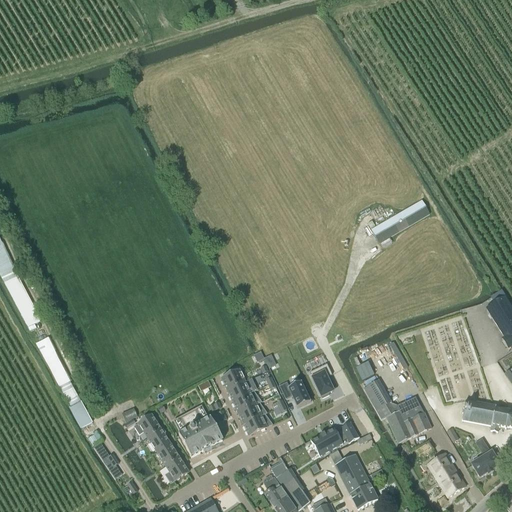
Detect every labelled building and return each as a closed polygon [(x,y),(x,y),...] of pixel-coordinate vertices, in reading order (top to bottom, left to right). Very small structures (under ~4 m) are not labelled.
[(379,244),(429,215),(421,202),(371,231),(379,244)] [(354,216),(346,236),(353,239),(360,218),(354,216)] [(0,237),(0,278),(3,285),(18,278),(0,237)] [(24,286),(24,319),(30,332),(36,329),(36,323),(41,321),(24,286)] [(511,350),(511,310),(505,299),(486,310),(504,339),(502,340),(508,350),(510,349),(511,351),(511,350)] [(91,425),(51,337),(39,343),(79,431),(91,425)] [(396,343),(391,345),(403,371),(407,369),(396,343)] [(260,353),(255,356),(258,363),(264,361),(264,360),(260,353)] [(270,356),(264,359),(269,369),(275,366),(270,356)] [(368,362),(358,368),(363,378),(374,372),(368,362)] [(325,366),(305,376),(320,407),(328,403),(327,400),(332,397),(325,381),(331,378),(325,366)] [(239,372),(221,380),(226,392),(245,384),(245,383),(239,372)] [(391,404),(378,382),(364,390),(363,391),(381,422),(386,419),(398,446),(399,445),(431,431),(424,415),(417,399),(397,408),(390,405),(391,404)] [(286,384),(279,388),(285,400),(292,397),(297,409),(296,409),(297,410),(310,403),(310,402),(309,403),(300,384),(301,384),(301,383),(289,389),(286,384)] [(245,384),(226,392),(232,403),(250,395),(245,384)] [(250,395),(232,403),(237,415),(259,405),(261,404),(261,403),(254,393),(250,395)] [(495,409),(492,409),(465,403),(462,423),(491,429),(490,433),(497,435),(498,430),(500,430),(500,429),(505,430),(505,431),(506,431),(506,430),(510,430),(511,431),(511,430),(511,429),(511,428),(511,415),(510,414),(510,413),(509,413),(509,414),(504,413),(504,412),(503,411),(502,413),(496,412),(497,408),(495,408),(495,409)] [(218,404),(208,409),(211,414),(221,409),(218,404)] [(259,405),(237,415),(243,426),(265,416),(267,415),(266,415),(259,405)] [(162,407),(157,410),(161,415),(166,412),(162,407)] [(201,407),(173,423),(179,433),(181,435),(179,436),(191,459),(203,452),(205,456),(224,446),(222,442),(212,424),(213,423),(212,420),(211,421),(210,420),(208,421),(207,418),(201,407)] [(222,413),(212,417),(216,426),(226,421),(222,413)] [(265,416),(243,426),(248,438),(272,427),(272,426),(265,416)] [(151,417),(133,428),(139,437),(143,434),(147,439),(160,430),(151,417)] [(333,429),(310,442),(319,458),(341,445),(341,443),(346,440),(348,445),(359,439),(350,424),(340,430),(341,432),(336,435),(333,429)] [(160,430),(147,439),(156,453),(169,444),(160,430)] [(451,431),(446,434),(452,445),(458,442),(451,431)] [(489,455),(488,453),(481,442),(475,446),(482,456),(484,459),(471,467),(479,480),(487,476),(488,477),(493,474),(492,472),(500,468),(491,454),(489,455)] [(169,444),(156,453),(165,467),(178,459),(169,444)] [(427,445),(422,448),(425,453),(430,450),(427,445)] [(437,484),(455,473),(444,456),(427,467),(437,484)] [(356,511),(358,511),(377,502),(354,458),(334,468),(356,511)] [(178,459),(165,467),(169,474),(165,477),(170,486),(188,474),(178,459)] [(282,465),(270,471),(275,480),(287,473),(282,465)] [(315,466),(310,469),(314,476),(319,473),(315,466)] [(381,472),(370,477),(372,481),(383,476),(381,472)] [(455,473),(437,484),(447,500),(465,489),(455,473)] [(287,474),(275,482),(288,501),(295,511),(299,511),(309,506),(287,474)] [(275,483),(273,480),(263,486),(266,493),(263,495),(272,507),(282,502),(284,504),(288,501),(275,482),(275,483)] [(244,494),(253,491),(251,484),(241,487),(244,494)] [(282,502),(272,507),(275,511),(295,511),(288,501),(284,504),(282,502)] [(215,511),(210,502),(191,511),(215,511)]
